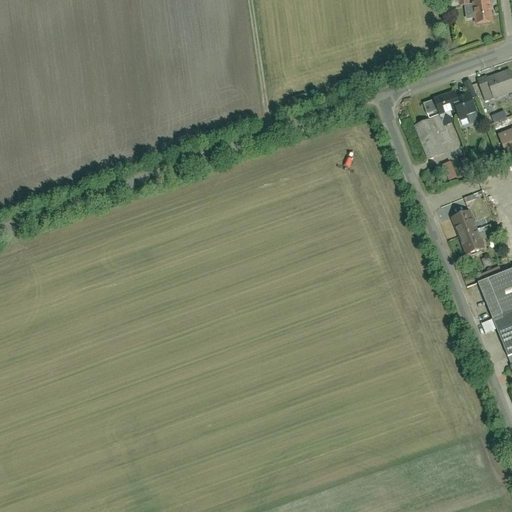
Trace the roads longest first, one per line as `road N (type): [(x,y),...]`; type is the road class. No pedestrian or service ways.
road 1 (unclassified): [(371,103),(0,235)]
road 2 (residential): [(382,99),(511,429)]
road 3 (residential): [(382,99),(511,50)]
